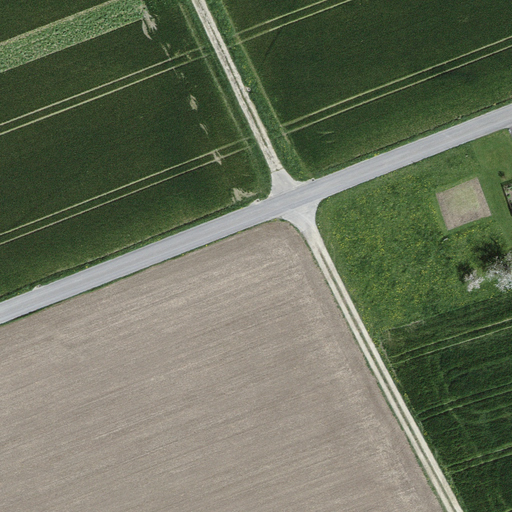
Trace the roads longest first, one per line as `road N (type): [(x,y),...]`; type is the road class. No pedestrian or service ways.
road 1 (track): [(454,511),(197,0)]
road 2 (residential): [(0,314),(511,119)]
